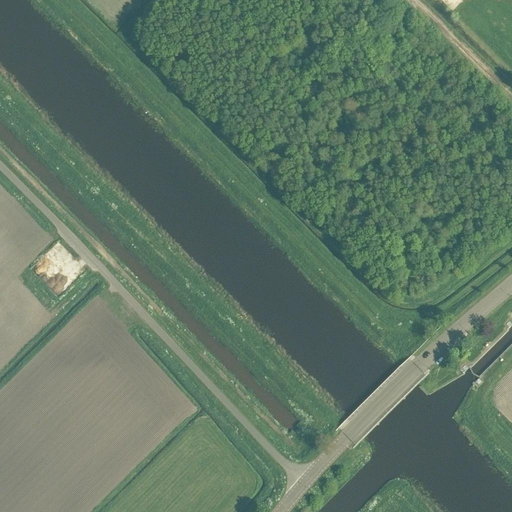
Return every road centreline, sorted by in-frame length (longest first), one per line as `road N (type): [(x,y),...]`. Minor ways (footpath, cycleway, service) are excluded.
road 1 (unclassified): [(304,486),(0,170)]
road 2 (tertiary): [(304,486),(511,286)]
road 3 (track): [(511,102),(404,0)]
